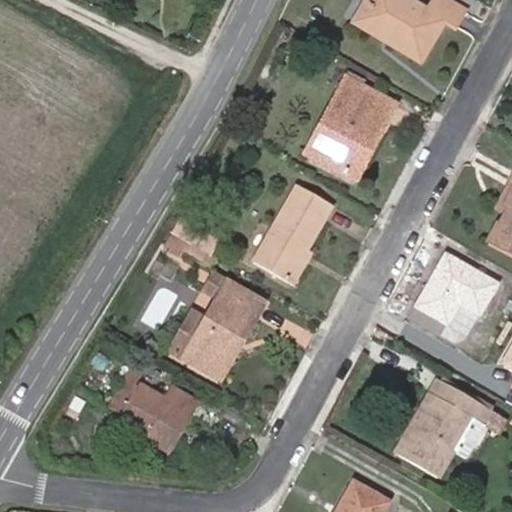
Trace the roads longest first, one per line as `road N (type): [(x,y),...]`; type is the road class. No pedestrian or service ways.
road 1 (residential): [(511,21),(261,494),(226,508),(0,478)]
road 2 (tertiary): [(0,437),(253,0)]
